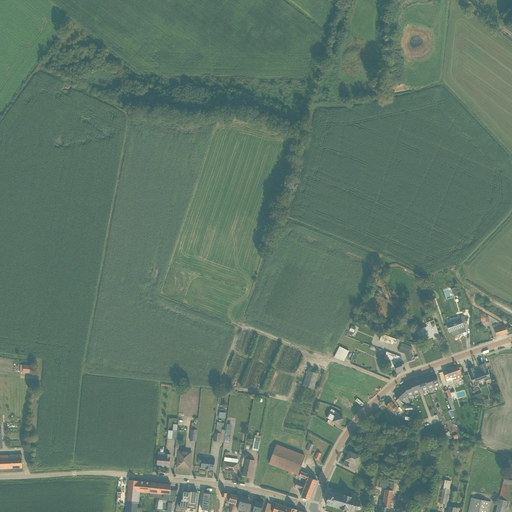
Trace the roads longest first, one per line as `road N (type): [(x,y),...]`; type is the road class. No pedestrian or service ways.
road 1 (unclassified): [(0,477),(100,473),(200,482),(265,492),(314,511)]
road 2 (tertiary): [(314,511),(339,444),(395,381),(511,339)]
